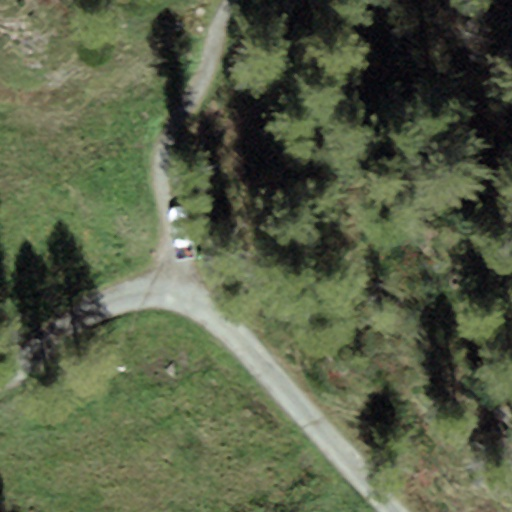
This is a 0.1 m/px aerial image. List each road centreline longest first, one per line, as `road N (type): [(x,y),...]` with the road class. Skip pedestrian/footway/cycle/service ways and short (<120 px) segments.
road 1 (residential): [(383,511),(178,299)]
road 2 (residential): [(0,401),(21,397),(63,367),(108,317),(178,299)]
